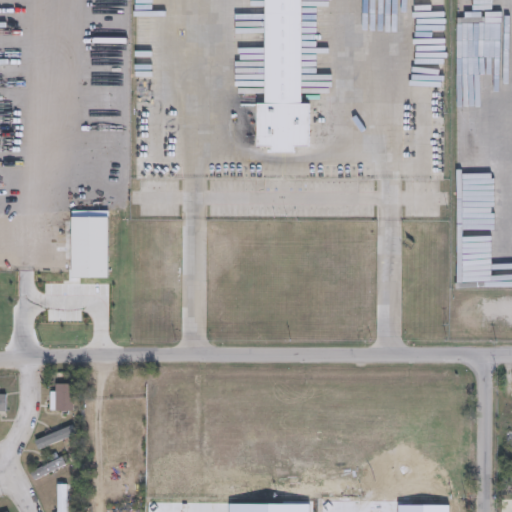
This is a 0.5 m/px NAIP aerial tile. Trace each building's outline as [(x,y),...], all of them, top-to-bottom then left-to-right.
[(299,0),(299,74),(299,106),(307,106),(307,134),(307,149),(292,149),(292,155),(269,155),(269,148),(253,148),(253,133),(254,106),(262,106),(262,74),(262,0),(299,0)] [(72,411),(66,411),(66,416),(61,416),(61,411),(54,411),(54,410),(49,410),(49,392),(54,392),(54,384),(72,385),(72,411)] [(0,393),(13,394),(12,413),(3,413),(3,418),(0,417),(0,393)] [(511,425),(502,425),(502,400),(511,400),(511,425)] [(68,471),(34,488),(26,473),(60,456),(68,471)] [(66,511),(56,511),(56,485),(66,484),(66,511)]
